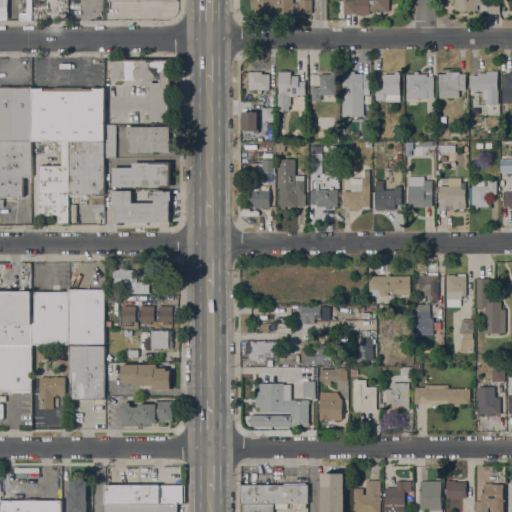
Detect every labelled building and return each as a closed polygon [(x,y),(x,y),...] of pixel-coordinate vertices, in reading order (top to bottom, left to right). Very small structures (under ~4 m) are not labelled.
[(293,0),(293,3),(299,3),(299,0),(312,0),(312,13),(300,13),(300,14),(293,14),(293,13),(276,14),(276,11),(256,11),(256,9),(251,9),(251,0),(293,0)] [(389,0),(389,12),(369,11),(369,14),(367,14),(367,16),(360,16),(360,14),(355,14),(343,14),(343,0),(355,1),(355,0),(389,0)] [(455,0),(482,0),(482,5),(477,5),(477,10),(455,10),(455,0)] [(487,13),(487,0),(499,0),(500,13),(487,13)] [(150,85),(142,86),(142,80),(114,80),(114,62),(113,62),(112,60),(171,59),(171,122),(167,122),(167,121),(150,121),(150,85)] [(262,72),(262,74),(270,74),(270,90),(262,89),(261,93),(258,93),(258,89),(247,89),(247,85),(249,85),(249,71),(262,72)] [(363,116),(342,116),(342,90),(343,90),(343,74),(350,74),(350,71),(355,71),(355,74),(369,74),(369,94),(363,94),(363,116)] [(400,102),(385,102),(385,100),(376,100),(376,87),(383,87),(383,78),(382,78),(382,75),(384,75),(384,74),(395,74),(395,71),(399,71),(399,74),(400,74),(400,102)] [(407,74),(414,74),(414,71),(419,71),(419,74),(427,74),(427,76),(434,76),(434,98),(427,98),(427,99),(407,99),(407,74)] [(439,97),(439,74),(446,74),(446,71),(460,71),(460,74),(466,74),(465,90),(459,90),(459,97),(439,97)] [(471,76),(477,76),(477,74),(486,74),(486,71),(498,71),(498,99),(487,99),(487,91),(471,91),(471,76)] [(511,102),(503,102),(503,74),(509,74),(509,71),(511,71),(511,102)] [(279,72),(291,72),(291,76),(299,76),(299,81),(305,81),(305,95),(298,95),(298,96),(291,96),(291,106),(289,106),(289,111),(278,111),(278,107),(277,107),(277,101),(278,101),(278,94),(279,94),(279,72)] [(336,74),(336,95),(321,95),(321,100),(312,100),(312,87),(319,87),(319,74),(336,74)] [(31,141),(31,142),(0,142),(0,87),(32,87),(32,141),(31,141)] [(61,142),(61,141),(32,141),(32,87),(33,87),(33,88),(54,88),(54,87),(82,87),(82,88),(93,88),(93,87),(104,88),(105,126),(105,142),(69,142),(61,142)] [(275,121),(263,121),(263,107),(275,107),(275,121)] [(243,112),(257,112),(257,129),(259,129),(259,133),(254,133),(254,130),(243,130),(243,112)] [(370,136),(361,136),(361,121),(370,121),(370,136)] [(105,126),(116,126),(116,157),(105,157),(105,142),(105,126)] [(170,126),(169,152),(164,152),(164,151),(137,151),(137,152),(131,152),(131,137),(128,137),(128,126),(170,126)] [(31,177),(23,177),(23,197),(0,197),(0,142),(31,142),(31,177)] [(69,222),(58,222),(58,218),(39,218),(39,165),(62,165),(61,142),(69,142),(69,196),(69,222)] [(105,142),(105,157),(105,194),(87,194),(87,196),(69,196),(69,142),(105,142)] [(276,142),(285,142),(285,151),(276,151),(276,142)] [(275,159),(275,172),(262,172),(262,159),(275,159)] [(278,159),(295,159),(295,180),(304,180),(304,193),(306,193),(306,206),(285,206),(285,209),(281,209),(281,206),(280,206),(280,187),(278,187),(278,159)] [(113,186),(113,167),(133,167),(133,163),(150,163),(150,161),(171,161),(171,187),(162,188),(162,186),(113,186)] [(370,209),(349,209),(349,206),(343,207),(343,191),(351,191),(351,179),(362,178),(362,170),(370,170),(370,177),(369,177),(370,209)] [(409,176),(425,176),(425,180),(432,180),(432,207),(414,207),(414,209),(410,209),(410,206),(409,206),(409,176)] [(448,177),(461,177),(461,182),(466,182),(465,209),(453,209),(453,205),(446,205),(446,211),(438,210),(439,198),(439,186),(448,186),(448,177)] [(497,193),(489,194),(489,202),(491,202),(491,205),(489,205),(489,206),(477,206),(477,207),(469,207),(469,187),(472,187),(472,185),(476,185),(476,181),(488,181),(488,180),(497,180),(497,193)] [(269,207),(262,207),(262,208),(257,208),(257,207),(249,207),(249,184),(259,184),(259,186),(262,186),(262,185),(269,186),(269,190),(269,207)] [(395,189),(395,186),(401,186),(402,204),(395,204),(395,206),(386,206),(386,209),(375,209),(375,189),(395,189)] [(164,190),(164,191),(171,191),(171,200),(169,200),(169,221),(158,221),(158,222),(116,222),(116,206),(113,206),(113,190),(132,190),(132,202),(155,203),(155,199),(147,199),(147,190),(164,190)] [(338,190),(338,206),(330,206),(330,209),(326,209),(326,206),(317,206),(317,204),(311,204),(311,190),(338,190)] [(511,191),(511,208),(510,208),(510,206),(501,206),(501,194),(504,194),(504,191),(511,191)] [(104,212),(93,212),(93,196),(104,196),(104,212)] [(133,269),(133,272),(137,272),(137,282),(134,282),(134,283),(113,283),(113,269),(133,269)] [(438,300),(428,300),(428,295),(424,295),(424,291),(419,291),(419,274),(420,274),(424,274),(428,274),(428,272),(438,272),(438,300)] [(446,274),(455,274),(455,276),(458,276),(458,273),(466,273),(466,276),(466,295),(462,295),(462,299),(461,299),(461,306),(447,306),(447,299),(446,274)] [(386,276),(386,275),(390,275),(390,276),(410,276),(410,294),(395,294),(395,296),(379,295),(379,289),(369,289),(369,276),(386,276)] [(477,278),(489,278),(489,291),(490,291),(490,293),(489,293),(489,301),(501,301),(501,309),(506,309),(506,332),(485,332),(485,307),(477,307),(477,278)] [(136,293),(130,293),(130,286),(134,286),(134,282),(149,282),(149,293),(136,293)] [(0,288),(12,289),(12,291),(23,291),(32,291),(32,314),(32,345),(0,345),(0,288)] [(32,314),(35,314),(35,292),(69,291),(69,289),(69,344),(32,345),(32,314)] [(69,289),(105,289),(105,343),(69,344),(69,289)] [(417,335),(417,318),(418,318),(418,304),(430,304),(430,318),(433,318),(433,334),(417,335)] [(136,321),(132,321),(132,324),(126,324),(126,322),(122,322),(122,305),(136,305),(136,321)] [(154,321),(151,321),(151,324),(144,324),(144,321),(141,321),(140,306),(154,306),(154,321)] [(173,322),(169,322),(169,324),(163,324),(163,322),(159,322),(159,306),(173,306),(173,322)] [(299,306),(302,306),(321,306),(321,318),(315,318),(315,323),(303,323),(303,321),(299,321),(299,306)] [(473,332),(473,338),(474,338),(474,352),(462,352),(462,338),(463,338),(463,333),(462,333),(461,319),(473,319),(473,332)] [(173,331),(172,341),(173,341),(173,348),(161,348),(161,350),(154,350),(154,348),(151,348),(151,347),(139,346),(139,331),(151,332),(151,330),(173,331)] [(358,338),(373,338),(374,360),(358,360),(358,338)] [(279,341),(279,358),(251,358),(251,356),(250,356),(250,353),(251,353),(251,341),(279,341)] [(0,345),(32,345),(32,391),(31,391),(31,392),(13,392),(13,391),(0,391),(0,345)] [(332,345),(332,364),(304,364),(304,355),(316,355),(316,345),(332,345)] [(105,399),(71,399),(71,373),(70,372),(69,347),(104,347),(105,399)] [(138,350),(138,357),(128,357),(128,349),(138,350)] [(157,364),(157,368),(166,368),(166,370),(170,370),(170,378),(172,378),(172,382),(171,382),(171,389),(153,389),(153,385),(137,385),(137,383),(121,383),(122,364),(157,364)] [(492,367),(505,367),(505,381),(492,381),(492,367)] [(347,368),(348,380),(346,380),(346,382),(337,382),(337,380),(331,380),(331,384),(325,384),(325,380),(320,381),(320,369),(335,369),(335,368),(347,368)] [(358,368),(358,374),(359,374),(359,376),(352,376),(352,374),(350,374),(350,368),(358,368)] [(412,378),(404,378),(403,375),(401,375),(401,368),(412,368),(412,378)] [(46,377),(46,376),(49,376),(49,377),(65,377),(65,394),(56,394),(56,396),(54,396),(54,408),(52,408),(52,409),(42,409),(42,408),(33,408),(33,396),(37,396),(37,391),(40,391),(40,377),(46,377)] [(354,380),(366,380),(366,387),(377,387),(377,410),(354,410),(354,380)] [(303,381),(315,381),(315,389),(317,389),(317,399),(310,399),(310,396),(303,396),(303,381)] [(409,408),(397,408),(398,413),(387,413),(387,389),(392,389),(392,383),(409,382),(409,408)] [(415,387),(425,387),(425,385),(449,385),(449,388),(453,388),(453,382),(464,382),(465,388),(470,388),(470,403),(460,403),(460,406),(454,406),(454,403),(415,403),(415,387)] [(260,412),(260,407),(256,407),(256,391),(260,391),(260,383),(284,383),(284,384),(291,384),(291,400),(310,399),(310,403),(309,403),(309,423),(310,423),(310,425),(309,425),(309,426),(292,426),(291,412),(260,412)] [(338,392),(338,399),(338,398),(341,398),(341,399),(343,399),(342,420),(341,420),(335,420),(335,419),(320,419),(320,391),(324,392),(338,392)] [(500,413),(492,413),(492,415),(487,416),(486,413),(477,414),(477,398),(500,397),(500,413)] [(172,408),(174,408),(174,410),(172,410),(173,420),(157,421),(157,422),(157,423),(142,423),(142,425),(141,425),(141,426),(123,426),(123,402),(130,402),(131,407),(139,407),(139,404),(155,403),(155,401),(172,401),(172,408)] [(323,511),(323,473),(346,473),(346,511),(323,511)] [(68,511),(68,491),(70,491),(70,476),(87,476),(87,511),(68,511)] [(381,511),(353,511),(353,488),(363,488),(363,494),(366,494),(366,480),(381,480),(381,511)] [(397,511),(385,511),(385,487),(396,487),(396,481),(411,480),(411,489),(405,489),(405,510),(397,510),(397,511)] [(447,480),(455,480),(455,482),(466,481),(466,498),(447,498),(447,480)] [(441,481),(441,496),(443,496),(443,500),(441,500),(441,508),(442,508),(442,511),(428,511),(428,510),(420,510),(420,481),(441,481)] [(475,511),(475,501),(481,501),(481,494),(483,494),(483,483),(492,483),(492,484),(503,484),(503,501),(503,511),(492,511),(492,507),(488,507),(488,511),(475,511)] [(106,504),(106,485),(185,484),(185,503),(178,503),(178,504),(106,504)] [(241,485),(308,485),(308,504),(273,504),(241,504),(241,485)] [(26,500),(62,500),(62,511),(0,511),(0,500),(26,500)]
